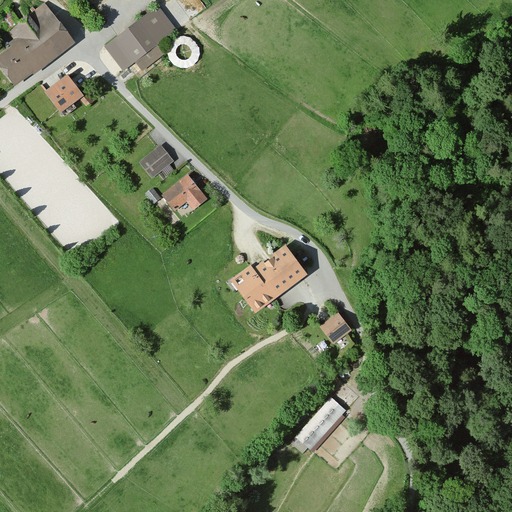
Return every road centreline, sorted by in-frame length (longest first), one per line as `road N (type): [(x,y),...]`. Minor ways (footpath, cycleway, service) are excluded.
road 1 (unclassified): [(375,401),(365,342),(318,255),(241,207),(81,48),(0,106)]
road 2 (residential): [(375,401),(408,451),(409,511)]
